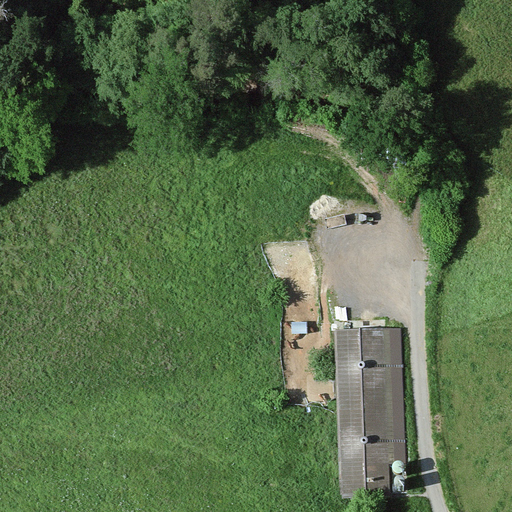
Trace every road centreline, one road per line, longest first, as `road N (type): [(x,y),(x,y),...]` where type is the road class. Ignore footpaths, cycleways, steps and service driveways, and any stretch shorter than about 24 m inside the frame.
road 1 (residential): [(443,511),(419,382),(422,206)]
road 2 (track): [(422,206),(363,172),(269,160)]
